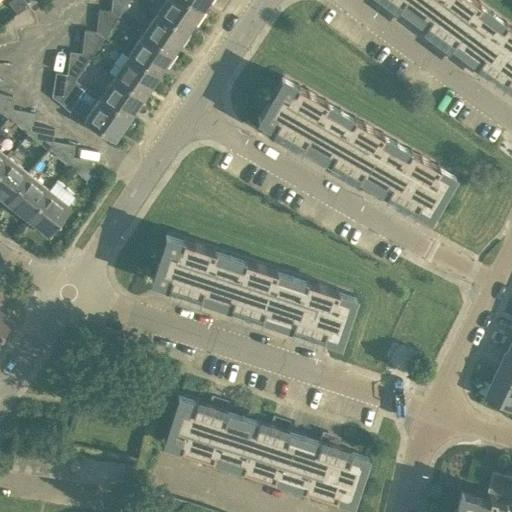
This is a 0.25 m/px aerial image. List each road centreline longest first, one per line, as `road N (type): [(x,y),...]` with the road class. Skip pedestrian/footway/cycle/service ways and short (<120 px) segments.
road 1 (residential): [(430,409),(70,286)]
road 2 (residential): [(494,282),(189,111)]
road 3 (residential): [(70,286),(189,111)]
road 4 (residential): [(511,119),(348,0)]
road 5 (residential): [(430,409),(494,282)]
road 6 (residential): [(189,111),(267,0)]
road 7 (residential): [(0,400),(70,286)]
